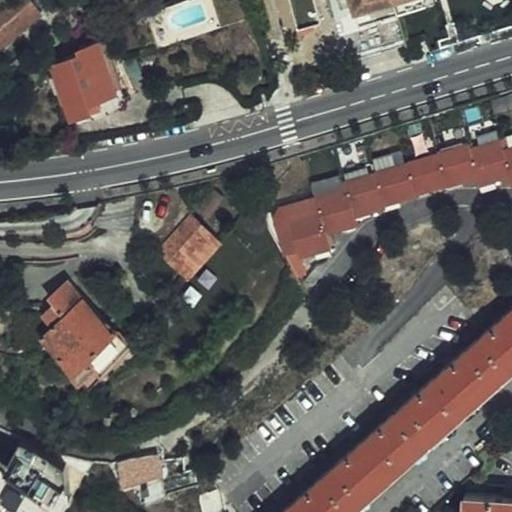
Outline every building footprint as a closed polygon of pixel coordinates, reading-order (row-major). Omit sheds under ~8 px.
[(0,40),(32,19),(18,0),(9,0),(0,6),(0,40)] [(390,0),(347,0),(349,5),(355,23),(378,16),(386,42),(402,37),(393,11),(390,0)] [(390,0),(393,11),(402,37),(418,32),(411,6),(429,0),(390,0)] [(433,0),(429,0),(411,6),(418,32),(442,26),(433,0)] [(428,30),(418,32),(425,47),(436,44),(428,30)] [(103,50),(100,53),(92,38),(55,56),(57,59),(46,65),(78,121),(128,97),(103,50)] [(500,140),(468,148),(475,177),(477,185),(509,177),(502,147),(500,140)] [(467,144),(435,153),(444,184),(444,185),(475,177),(468,148),(467,144)] [(511,144),(502,147),(509,177),(511,186),(511,185),(511,144)] [(435,153),(405,163),(413,192),(444,184),(435,153)] [(369,162),(338,172),(342,183),(373,173),(369,162)] [(405,163),(373,173),(382,203),(413,194),(413,192),(405,163)] [(373,173),(342,183),(344,188),(354,216),(383,206),(382,203),(373,173)] [(344,188),(314,198),(318,212),(325,234),(356,224),(354,216),(344,188)] [(281,204),(287,222),(318,212),(314,198),(312,193),(281,204)] [(183,211),(153,245),(167,258),(198,224),(183,211)] [(318,212),(287,222),(298,258),(330,248),(325,234),(318,212)] [(182,272),(213,237),(198,224),(167,258),(182,272)] [(480,243),(477,245),(476,245),(474,247),(472,250),(471,254),(470,257),(471,261),(472,264),(474,268),(477,270),(480,272),(483,273),(487,272),(490,272),(494,270),(497,268),(500,264),(501,260),(501,257),(500,253),(499,250),(497,247),(494,245),(491,243),(488,242),(484,242),(480,243)] [(297,255),(279,260),(294,289),(305,278),(297,255)] [(95,364),(102,373),(135,346),(109,318),(107,319),(70,278),(51,295),(56,302),(46,311),(56,323),(46,332),(82,374),(95,364)] [(511,311),(283,511),(352,511),(511,371),(511,311)] [(159,456),(119,463),(120,490),(138,487),(141,504),(165,498),(159,456)] [(468,511),(511,511),(511,495),(469,494),(468,511)]
